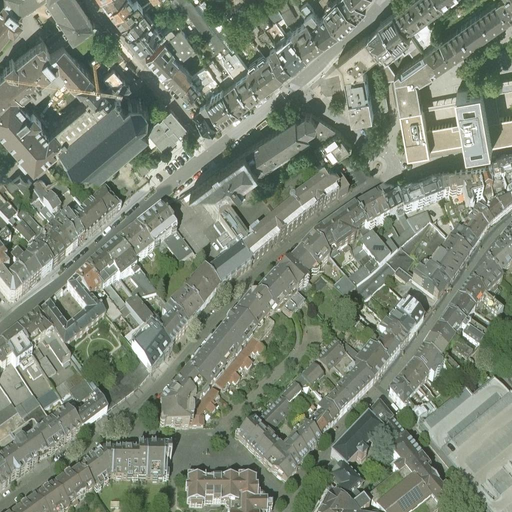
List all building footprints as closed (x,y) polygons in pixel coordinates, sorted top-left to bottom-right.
[(0,39),(10,27),(13,29),(21,19),(19,16),(21,13),(17,9),(4,0),(1,0),(0,2),(0,39)] [(4,0),(17,9),(30,0),(47,0),(69,33),(67,33),(72,39),(83,31),(83,30),(91,24),(74,0),(4,0)] [(101,0),(108,9),(119,0),(101,0)] [(119,0),(108,9),(114,17),(132,2),(129,0),(119,0)] [(132,2),(114,17),(120,26),(142,8),(135,0),(134,0),(132,2)] [(249,69),(248,68),(225,37),(222,39),(216,31),(214,32),(191,0),(177,0),(186,12),(187,12),(206,37),(231,72),(236,78),(249,69)] [(288,23),(297,18),(287,0),(280,0),(277,3),(288,23)] [(350,21),(358,13),(345,0),(320,0),(328,11),(342,29),(350,21)] [(345,0),(358,13),(362,10),(367,5),(363,1),(362,0),(345,0)] [(425,18),(412,0),(406,0),(404,3),(395,9),(409,30),(425,18)] [(444,1),(442,0),(412,0),(425,18),(445,4),(444,1)] [(511,0),(499,0),(498,1),(511,18),(511,16),(511,0)] [(469,20),(482,39),(496,29),(511,18),(498,1),(469,20)] [(128,35),(149,18),(142,8),(120,26),(128,35)] [(326,40),(342,29),(328,11),(320,17),(313,9),(305,14),(308,18),(326,40)] [(409,30),(395,9),(388,14),(380,20),(399,45),(412,35),(409,30)] [(263,29),(267,26),(273,23),(265,11),(255,18),(263,29)] [(162,40),(172,51),(206,37),(187,12),(186,12),(161,33),(159,35),(158,35),(160,38),(162,40)] [(161,33),(149,18),(128,35),(133,42),(140,50),(158,35),(159,35),(161,33)] [(326,40),(308,18),(292,29),(294,31),(308,53),(326,40)] [(441,39),(425,18),(409,30),(412,35),(425,51),(441,39)] [(399,45),(380,20),(374,26),(369,31),(370,32),(369,34),(389,62),(405,51),(399,45)] [(482,39),(469,20),(441,39),(454,58),(467,50),(482,39)] [(83,31),(72,39),(64,44),(75,57),(103,33),(101,30),(97,24),(93,23),(91,24),(83,30),(83,31)] [(292,66),(277,42),(267,26),(263,29),(258,32),(264,40),(266,38),(273,49),(271,51),(284,73),(292,66)] [(308,53),(294,31),(277,42),(292,66),(308,53)] [(389,62),(369,34),(339,57),(344,63),(345,67),(346,74),(366,71),(366,61),(372,57),(381,68),(389,62)] [(27,162),(32,168),(42,161),(50,153),(58,147),(66,141),(53,128),(48,132),(37,120),(39,117),(32,108),(29,111),(18,99),(27,91),(52,69),(56,66),(59,69),(58,70),(73,87),(74,86),(89,73),(75,57),(64,44),(63,42),(55,47),(53,48),(51,45),(47,48),(42,38),(36,43),(14,61),(12,58),(3,66),(6,69),(0,73),(0,130),(20,153),(16,155),(24,165),(27,162)] [(454,58),(441,39),(425,51),(440,69),(447,64),(454,58)] [(172,51),(162,40),(145,56),(151,63),(155,66),(172,51)] [(162,73),(177,60),(172,55),(174,53),(172,51),(155,66),(158,69),(162,73)] [(249,69),(262,90),(282,75),(285,73),(284,73),(271,51),(269,53),(248,68),(249,69)] [(402,108),(422,103),(419,88),(418,82),(440,69),(425,51),(395,72),(402,108)] [(170,80),(178,88),(191,77),(192,76),(177,60),(162,73),(170,80)] [(113,89),(123,80),(113,68),(103,77),(110,85),(113,89)] [(59,76),(52,69),(27,91),(33,98),(59,76)] [(249,69),(236,78),(251,98),(256,94),(262,90),(249,69)] [(371,95),(366,71),(346,74),(348,86),(350,98),(371,95)] [(251,98),(236,78),(231,72),(222,86),(239,108),(241,106),(249,99),(251,98)] [(74,86),(86,99),(53,128),(66,141),(122,92),(129,86),(127,83),(124,79),(123,80),(113,89),(108,94),(104,90),(89,73),(74,86)] [(199,88),(200,89),(199,89),(207,99),(208,99),(213,96),(212,94),(222,86),(215,76),(206,82),(199,88)] [(184,95),(190,102),(195,96),(193,94),(199,89),(200,89),(199,88),(191,77),(178,88),(184,95)] [(462,117),(464,125),(467,142),(468,149),(493,144),(488,121),(487,114),(482,83),(457,87),(462,117)] [(113,89),(110,85),(104,90),(108,94),(113,89)] [(239,108),(222,86),(212,94),(213,96),(208,99),(224,119),(239,108)] [(127,98),(122,92),(66,141),(58,147),(63,155),(62,156),(63,158),(65,157),(67,160),(68,159),(75,170),(76,172),(75,174),(76,176),(78,175),(83,182),(82,183),(84,184),(85,183),(86,184),(94,177),(96,179),(98,178),(95,176),(100,172),(103,170),(105,172),(106,171),(111,176),(117,171),(118,170),(118,169),(117,168),(113,165),(114,163),(113,161),(119,155),(121,158),(123,157),(121,154),(123,152),(127,148),(129,151),(132,149),(130,147),(136,141),(138,144),(140,142),(138,140),(144,134),(146,136),(148,135),(149,134),(146,131),(148,130),(147,129),(149,127),(145,121),(147,118),(144,116),(145,109),(147,108),(147,106),(144,107),(139,101),(140,98),(139,97),(137,100),(130,99),(128,97),(127,98)] [(385,92),(371,95),(374,113),(389,111),(385,92)] [(371,95),(350,98),(354,120),(362,119),(375,116),(374,113),(371,95)] [(201,104),(195,96),(190,102),(209,124),(212,128),(217,124),(201,104)] [(201,104),(217,124),(224,119),(208,99),(207,99),(201,104)] [(422,103),(402,108),(404,121),(410,152),(431,148),(427,128),(425,120),(422,103)] [(173,129),(179,137),(180,138),(189,131),(170,109),(162,117),(169,125),(168,126),(164,129),(168,133),(172,130),(173,129)] [(283,153),(309,135),(317,127),(318,118),(312,112),(302,111),(296,115),(275,129),(268,134),(283,153)] [(493,144),(511,140),(511,117),(488,121),(493,144)] [(267,118),(257,126),(260,129),(265,126),(270,122),(267,118)] [(318,147),(340,131),(336,129),(318,118),(317,127),(309,135),(318,147)] [(148,130),(146,131),(149,134),(148,135),(163,152),(164,150),(165,151),(166,150),(171,146),(176,142),(175,140),(179,137),(173,129),(172,130),(168,133),(164,129),(168,126),(162,119),(159,121),(158,120),(149,127),(147,129),(148,130)] [(454,123),(427,128),(431,148),(467,142),(464,125),(455,126),(454,123)] [(345,137),(340,131),(318,147),(326,159),(329,163),(352,147),(345,137)] [(230,162),(192,190),(206,209),(218,200),(233,189),(235,193),(248,183),(246,180),(283,153),(268,134),(230,162)] [(137,155),(132,149),(129,151),(127,148),(123,152),(131,161),(137,155)] [(149,170),(137,155),(131,161),(143,175),(149,170)] [(315,167),(326,181),(338,198),(349,192),(329,163),(326,159),(315,167)] [(42,161),(32,168),(20,178),(23,183),(27,180),(45,165),(42,161)] [(495,163),(485,166),(490,191),(503,188),(502,184),(503,184),(503,182),(501,182),(500,178),(508,176),(511,175),(507,161),(503,162),(495,163)] [(45,165),(27,180),(35,190),(39,187),(46,195),(61,184),(54,177),(45,165)] [(478,167),(473,168),(480,194),(490,191),(485,166),(478,167)] [(461,170),(455,171),(463,201),(462,201),(465,211),(468,214),(470,212),(473,210),(472,208),(470,209),(468,203),(481,200),(480,194),(473,168),(461,170)] [(443,172),(434,174),(442,201),(447,199),(450,206),(444,208),(448,219),(453,232),(457,228),(457,229),(462,227),(459,220),(468,215),(468,214),(465,211),(462,201),(463,201),(455,171),(444,173),(443,172)] [(412,183),(422,209),(442,201),(434,174),(412,183)] [(23,183),(32,193),(35,190),(27,180),(23,183)] [(326,181),(307,195),(320,212),(338,198),(326,181)] [(422,209),(412,183),(412,182),(389,191),(389,192),(402,217),(423,209),(422,209)] [(17,193),(30,208),(39,201),(32,193),(23,183),(14,190),(17,193)] [(3,191),(10,199),(17,193),(14,190),(10,184),(3,191)] [(46,195),(51,201),(54,205),(68,193),(61,184),(46,195)] [(39,201),(43,207),(51,201),(46,195),(39,187),(35,190),(32,193),(39,201)] [(72,222),(69,225),(84,243),(86,241),(99,230),(120,211),(117,208),(102,190),(81,208),(75,213),(78,216),(74,220),(72,222)] [(0,194),(0,202),(7,209),(14,203),(10,199),(3,191),(0,194)] [(389,192),(376,200),(387,222),(395,217),(397,222),(403,219),(402,217),(389,192)] [(296,230),(320,212),(307,195),(283,213),(296,230)] [(218,200),(206,209),(235,245),(237,248),(248,240),(218,200)] [(376,200),(353,212),(363,231),(365,234),(387,222),(376,200)] [(501,220),(511,212),(508,202),(503,203),(501,200),(493,205),(493,206),(487,209),(483,213),(485,215),(481,218),(491,228),(501,220)] [(51,201),(43,207),(45,210),(51,218),(59,211),(54,205),(51,201)] [(0,202),(0,234),(4,239),(13,232),(8,227),(0,218),(0,215),(7,209),(0,202)] [(16,220),(7,209),(0,215),(0,218),(8,227),(16,220)] [(58,225),(51,218),(45,210),(40,215),(52,230),(58,225)] [(148,221),(163,244),(179,265),(192,256),(164,217),(160,212),(154,217),(148,221)] [(353,212),(312,240),(328,262),(363,231),(353,212)] [(23,213),(16,220),(22,227),(39,245),(46,238),(23,213)] [(296,230),(283,213),(260,231),(248,240),(237,248),(251,266),(273,249),(285,239),(296,230)] [(491,228),(481,218),(478,215),(473,220),(473,221),(486,233),(491,228)] [(84,243),(69,225),(65,219),(58,225),(77,248),(81,245),(84,243)] [(163,244),(148,221),(143,224),(136,230),(153,252),(163,244)] [(486,233),(473,221),(466,230),(481,240),(486,233)] [(74,251),(77,248),(58,225),(52,230),(51,231),(53,232),(71,254),(74,251)] [(32,245),(37,250),(40,247),(39,245),(22,227),(14,233),(23,242),(30,248),(32,245)] [(438,260),(449,245),(446,243),(443,242),(429,227),(399,254),(413,265),(422,272),(423,271),(426,274),(432,265),(429,264),(433,258),(435,260),(436,259),(438,260)] [(116,245),(117,246),(135,267),(153,252),(136,230),(128,236),(116,245)] [(481,240),(466,230),(460,237),(475,249),(481,240)] [(6,253),(8,255),(23,242),(14,233),(13,232),(4,239),(0,242),(0,252),(9,245),(12,248),(6,253)] [(53,232),(46,238),(64,260),(68,257),(71,254),(53,232)] [(475,249),(460,237),(456,235),(450,243),(447,241),(446,243),(449,245),(468,259),(475,249)] [(499,244),(501,246),(511,258),(511,244),(505,236),(499,244)] [(61,262),(64,260),(46,238),(39,245),(40,247),(58,265),(61,262)] [(312,240),(288,266),(304,282),(313,272),(318,272),(328,262),(312,240)] [(227,256),(205,272),(220,293),(253,268),(251,266),(237,248),(235,245),(227,251),(227,256)] [(468,259),(449,245),(438,260),(436,259),(435,260),(434,262),(432,265),(426,274),(447,290),(455,278),(468,259)] [(110,252),(100,260),(117,281),(119,284),(137,269),(135,267),(117,246),(110,252)] [(490,256),(483,265),(498,281),(511,269),(511,258),(501,246),(490,256)] [(34,253),(36,255),(52,271),(55,268),(58,265),(40,247),(37,250),(34,253)] [(345,283),(369,265),(357,250),(346,258),(348,262),(336,271),(345,283)] [(16,255),(10,261),(18,270),(25,265),(16,255)] [(36,255),(25,265),(40,281),(46,276),(52,271),(36,255)] [(1,261),(0,261),(0,280),(11,271),(6,265),(2,260),(1,261)] [(102,293),(117,281),(100,260),(93,266),(85,273),(100,291),(102,293)] [(6,265),(11,271),(14,274),(18,270),(10,261),(6,265)] [(18,270),(14,274),(16,276),(29,291),(35,285),(40,281),(25,265),(18,270)] [(483,265),(467,287),(476,294),(484,301),(501,284),(498,281),(483,265)] [(288,266),(275,278),(297,297),(307,285),(304,282),(288,266)] [(381,286),(395,276),(385,267),(373,279),(381,286)] [(447,290),(426,274),(423,271),(422,272),(417,278),(416,277),(412,283),(437,303),(447,290)] [(205,272),(184,293),(204,312),(220,293),(205,272)] [(80,277),(74,282),(90,300),(100,291),(85,273),(80,277)] [(16,276),(8,283),(21,298),(24,295),(29,291),(16,276)] [(256,299),(273,314),(275,316),(280,316),(282,314),(282,313),(297,297),(275,278),(259,296),(256,299)] [(17,301),(21,298),(8,283),(5,286),(0,280),(0,292),(9,303),(12,304),(14,304),(17,301)] [(49,307),(37,317),(51,336),(63,353),(106,318),(90,300),(74,282),(67,290),(86,314),(67,331),(49,307)] [(467,287),(457,302),(474,314),(480,305),(482,306),(481,308),(481,309),(497,322),(501,316),(484,301),(476,294),(467,287)] [(184,293),(168,309),(188,328),(204,312),(184,293)] [(297,297),(282,313),(284,315),(288,318),(291,318),(297,313),(304,305),(297,297)] [(235,316),(256,334),(267,322),(273,314),(256,299),(254,301),(254,300),(249,300),(235,316)] [(486,337),(470,325),(469,327),(466,325),(474,314),(457,302),(446,317),(466,331),(482,343),(486,337)] [(393,318),(395,320),(413,336),(422,323),(404,306),(393,318)] [(188,328),(168,309),(150,331),(169,352),(188,328)] [(206,352),(226,370),(239,355),(251,341),(256,334),(235,316),(206,352)] [(26,326),(16,335),(29,354),(36,348),(43,343),(51,336),(37,317),(26,326)] [(435,333),(453,345),(460,334),(463,335),(462,337),(462,338),(478,350),(482,343),(466,331),(446,317),(435,333)] [(388,329),(407,344),(413,336),(395,320),(393,322),(389,327),(388,329)] [(267,335),(273,329),(272,326),(267,322),(256,334),(251,341),(258,347),(267,335)] [(383,340),(399,354),(407,344),(388,329),(385,326),(377,336),(383,340)] [(141,328),(123,341),(139,362),(150,375),(169,352),(150,331),(146,335),(141,328)] [(352,335),(366,348),(388,368),(399,354),(383,340),(375,350),(373,346),(375,344),(358,328),(352,335)] [(435,333),(428,343),(446,355),(450,349),(452,351),(452,353),(452,354),(465,363),(468,361),(471,358),(453,345),(435,333)] [(16,335),(0,348),(11,365),(16,370),(22,366),(32,359),(29,354),(16,335)] [(63,353),(51,336),(43,343),(63,369),(70,362),(63,353)] [(251,341),(239,355),(247,362),(255,352),(259,355),(261,353),(263,351),(258,347),(251,341)] [(341,353),(345,357),(372,386),(388,368),(366,348),(361,354),(360,355),(361,356),(362,358),(360,360),(357,358),(339,341),(336,344),(341,353)] [(325,353),(316,362),(328,374),(332,369),(337,363),(345,357),(341,353),(336,344),(335,343),(325,353)] [(428,343),(422,354),(441,367),(444,369),(452,378),(458,374),(447,361),(446,362),(445,363),(442,361),(446,355),(428,343)] [(0,347),(0,372),(11,365),(0,348),(0,347)] [(44,360),(36,348),(29,354),(32,359),(43,377),(46,382),(56,374),(46,359),(44,360)] [(186,376),(207,393),(210,390),(214,384),(226,370),(206,352),(196,363),(186,376)] [(422,354),(412,368),(427,383),(429,380),(432,383),(436,377),(435,376),(441,367),(422,354)] [(251,365),(247,362),(239,355),(226,370),(235,377),(243,367),(247,370),(249,368),(251,365)] [(332,369),(344,381),(342,383),(344,385),(338,391),(336,393),(338,395),(350,409),(353,406),(368,391),(372,386),(345,357),(337,363),(332,369)] [(43,377),(32,359),(22,366),(35,384),(43,377)] [(150,375),(139,362),(97,401),(106,414),(137,391),(150,375)] [(311,391),(323,378),(318,373),(311,366),(299,378),(300,379),(306,385),(306,386),(311,391)] [(419,393),(427,383),(412,368),(404,377),(419,393)] [(235,377),(226,370),(214,384),(223,391),(231,382),(235,385),(237,382),(239,380),(235,377)] [(78,375),(53,392),(59,401),(84,383),(78,375)] [(189,427),(194,427),(194,418),(193,411),(207,393),(186,376),(169,396),(158,409),(161,411),(161,425),(163,428),(168,428),(188,427),(189,427)] [(404,377),(396,386),(410,402),(419,413),(424,408),(421,403),(425,400),(419,393),(404,377)] [(306,385),(300,379),(293,386),(299,392),(306,386),(306,385)] [(84,383),(59,401),(67,413),(93,395),(84,383)] [(511,511),(511,402),(501,391),(492,383),(471,400),(464,393),(424,426),(421,422),(426,417),(422,412),(412,419),(414,421),(417,425),(418,424),(421,428),(417,431),(449,470),(483,511),(511,511)] [(286,406),(287,407),(301,394),(299,392),(293,386),(280,399),(287,406),(286,406)] [(406,407),(410,402),(396,386),(392,391),(389,395),(389,396),(391,400),(409,421),(414,417),(406,407)] [(193,411),(194,418),(200,418),(201,417),(206,411),(210,414),(212,412),(214,409),(210,406),(218,396),(210,390),(207,393),(193,411)] [(52,391),(36,403),(39,408),(42,412),(59,401),(53,392),(52,391)] [(67,413),(81,433),(106,414),(97,401),(93,395),(67,413)] [(325,406),(338,421),(350,409),(338,395),(325,406)] [(33,398),(14,412),(17,416),(21,422),(39,408),(36,403),(33,398)] [(256,423),(267,434),(270,431),(271,431),(287,415),(287,414),(290,411),(287,407),(286,406),(287,406),(280,399),(256,423)] [(338,421),(325,406),(324,404),(316,412),(319,416),(320,415),(331,428),(338,421)] [(0,428),(17,416),(14,412),(11,406),(0,414),(0,428)] [(42,412),(39,408),(21,422),(24,427),(31,422),(33,422),(40,432),(43,430),(43,429),(46,427),(47,427),(50,425),(42,412)] [(392,450),(404,440),(378,408),(377,408),(376,408),(365,421),(383,439),(387,443),(392,450)] [(81,433),(67,413),(63,416),(60,416),(55,420),(54,422),(50,425),(64,446),(81,433)] [(311,423),(306,427),(320,441),(331,428),(320,415),(319,416),(315,420),(312,418),(308,421),(311,423)] [(17,416),(0,428),(0,443),(24,427),(21,422),(17,416)] [(201,417),(200,418),(194,418),(194,427),(197,427),(202,427),(202,418),(201,417)] [(262,464),(279,447),(267,434),(256,423),(253,420),(236,437),(262,464)] [(383,439),(365,421),(334,453),(330,458),(334,462),(327,469),(334,476),(334,477),(342,469),(345,473),(356,462),(360,466),(365,460),(361,456),(365,453),(367,455),(368,454),(366,452),(370,448),(372,450),(373,449),(371,447),(375,443),(377,445),(379,443),(383,447),(387,443),(383,439)] [(33,441),(46,459),(64,446),(50,425),(47,427),(46,427),(43,429),(43,430),(40,432),(42,435),(33,441)] [(282,450),(279,447),(262,464),(270,472),(271,472),(286,484),(302,464),(320,441),(306,427),(305,426),(290,440),(291,441),(282,450)] [(393,472),(397,478),(420,459),(417,456),(404,440),(392,450),(388,453),(396,463),(389,468),(393,472)] [(46,459),(33,441),(25,447),(25,446),(20,444),(14,449),(13,451),(13,452),(0,461),(0,471),(9,485),(22,476),(28,472),(32,469),(46,459)] [(116,479),(146,480),(146,447),(138,447),(138,453),(130,453),(116,452),(116,479)] [(167,447),(146,447),(146,480),(166,480),(166,479),(166,465),(167,447)] [(111,479),(116,479),(116,452),(102,452),(88,464),(79,471),(93,491),(111,479)] [(420,459),(397,478),(367,502),(374,511),(438,511),(446,506),(453,500),(444,489),(443,489),(440,492),(433,483),(426,474),(429,471),(420,459)] [(350,501),(361,489),(345,473),(342,469),(334,477),(334,476),(327,483),(337,493),(331,499),(349,511),(351,511),(357,508),(350,501)] [(0,491),(9,485),(0,471),(0,491)] [(53,489),(69,511),(78,506),(76,503),(93,491),(79,471),(61,483),(53,489)] [(200,504),(221,504),(220,479),(205,479),(188,479),(188,508),(200,508),(200,504)] [(238,480),(220,479),(221,504),(228,504),(238,505),(238,503),(246,502),(257,502),(256,480),(247,480),(238,480)] [(68,511),(69,511),(53,489),(36,502),(43,511),(68,511)] [(351,511),(349,511),(331,499),(321,511),(366,511),(361,504),(357,508),(351,511)] [(43,511),(36,502),(20,511),(43,511)] [(267,502),(257,502),(246,502),(238,503),(238,505),(228,504),(227,511),(271,511),(271,509),(272,506),(267,502)]
